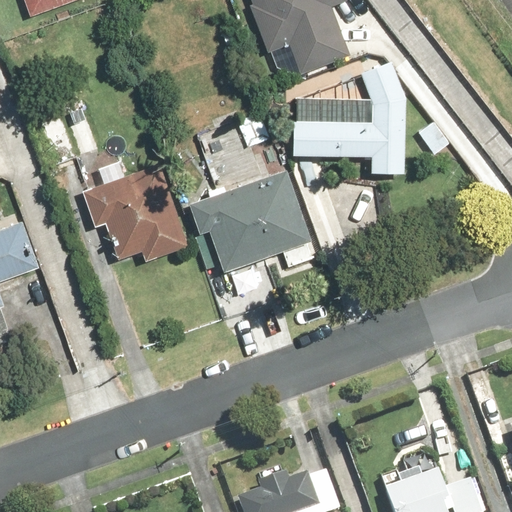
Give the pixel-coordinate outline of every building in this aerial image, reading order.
[(29,0),(36,19),(90,0),(29,0)] [(295,44),(306,72),(354,54),(337,9),(353,3),(352,0),(258,0),(261,5),(256,7),(273,52),(295,44)] [(378,110),(303,109),(302,154),(377,155),(377,172),(411,173),(412,98),(396,62),(366,75),(378,101),(378,110)] [(62,99),(34,108),(55,171),(84,161),(62,99)] [(276,139),(263,112),(240,123),(253,150),(276,139)] [(433,121),(419,133),(438,155),(452,143),(433,121)] [(167,161),(85,189),(99,229),(113,224),(125,259),(147,252),(151,262),(197,246),(167,161)] [(292,166),(194,201),(206,235),(216,231),(231,272),(319,241),(292,166)] [(0,308),(11,305),(3,283),(44,268),(26,219),(0,228),(0,308)] [(264,490),(242,498),(247,511),(338,511),(346,510),(331,470),(293,484),(289,474),(262,484),(264,490)] [(442,471),(394,487),(402,511),(487,511),(477,480),(449,489),(442,471)]
